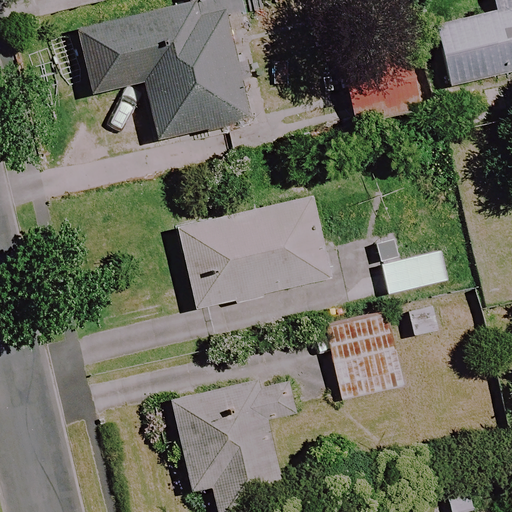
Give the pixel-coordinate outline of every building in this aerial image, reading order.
[(152,143),(240,125),(219,19),(240,15),(236,0),(182,0),(185,9),(72,32),(85,98),(141,87),(152,143)] [(511,74),(511,11),(431,29),(444,90),(473,84),(480,118),(504,113),(497,78),(511,74)] [(326,282),(306,198),(171,229),(191,313),(326,282)] [(465,285),(446,220),(395,235),(414,300),(465,285)] [(398,389),(381,324),(321,340),(338,404),(398,389)] [(290,414),(281,376),(165,405),(187,494),(206,489),(211,511),(252,511),(281,505),(260,422),(290,414)]
